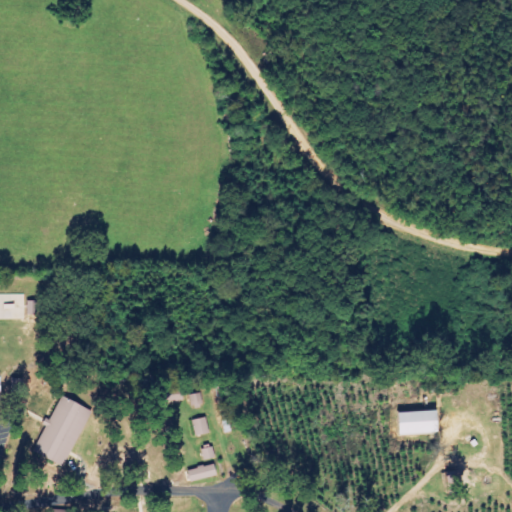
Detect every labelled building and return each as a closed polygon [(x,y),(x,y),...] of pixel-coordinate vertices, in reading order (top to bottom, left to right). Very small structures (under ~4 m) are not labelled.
[(66,467),(95,411),(64,395),(47,427),(48,428),(36,452),(66,467)] [(443,412),(404,413),(405,435),(444,434),(443,412)] [(211,435),(208,418),(194,421),(197,437),(211,435)] [(204,450),(206,461),(218,459),(216,447),(204,450)] [(191,470),(193,482),(220,477),(218,465),(191,470)]
